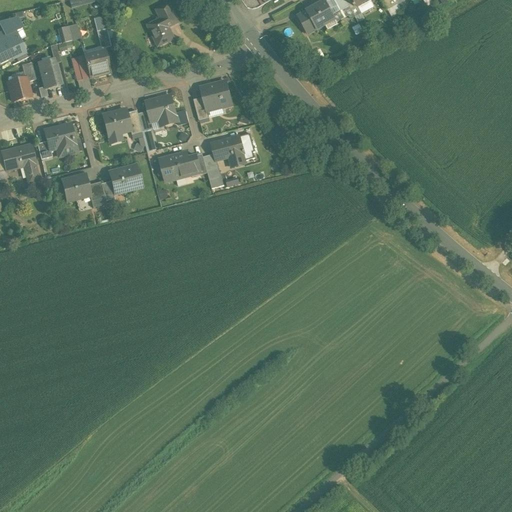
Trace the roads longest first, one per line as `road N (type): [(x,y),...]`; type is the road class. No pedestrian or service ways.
road 1 (tertiary): [(259,45),(374,176),(511,297)]
road 2 (unclassified): [(511,319),(297,511)]
